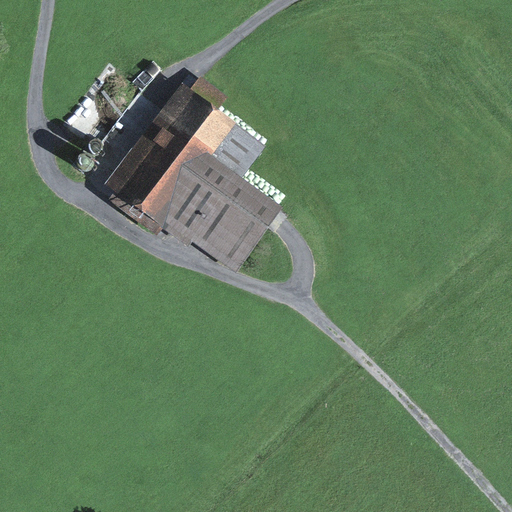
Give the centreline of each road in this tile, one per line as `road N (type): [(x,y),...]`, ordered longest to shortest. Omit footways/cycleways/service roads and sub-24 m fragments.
road 1 (track): [(50,0),(33,102),(40,154),(80,197),(163,249),(296,302),(493,496)]
road 2 (track): [(282,0),(221,50),(176,70),(80,197)]
